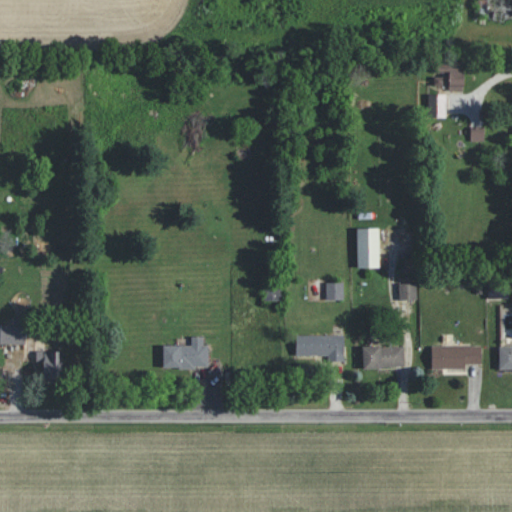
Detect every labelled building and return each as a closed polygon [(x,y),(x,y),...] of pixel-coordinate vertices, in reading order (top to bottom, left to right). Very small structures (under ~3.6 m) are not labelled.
[(450,73),(449,91),(464,91),(465,63),(440,63),(439,72),(450,73)] [(429,118),(447,117),(446,94),(429,94),(429,118)] [(380,228),(357,229),(358,268),(380,268),(380,228)] [(344,282),(327,282),(327,300),(344,300),(344,282)] [(417,283),(399,283),(400,300),(418,299),(417,283)] [(489,299),(510,298),(509,283),(488,284),(489,299)] [(0,325),(0,344),(27,344),(26,319),(14,319),(14,326),(0,325)] [(296,356),(318,356),(318,361),(344,362),(345,335),(297,335),(296,356)] [(192,345),(164,346),(164,368),(208,368),(208,345),(204,345),(203,337),(191,337),(192,345)] [(482,345),(431,346),(432,369),(466,369),(466,364),(482,364),(482,345)] [(404,346),(363,347),(364,369),(405,367),(404,346)] [(511,346),(500,347),(500,367),(511,367),(511,346)] [(63,350),(37,351),(38,380),(64,379),(63,350)]
